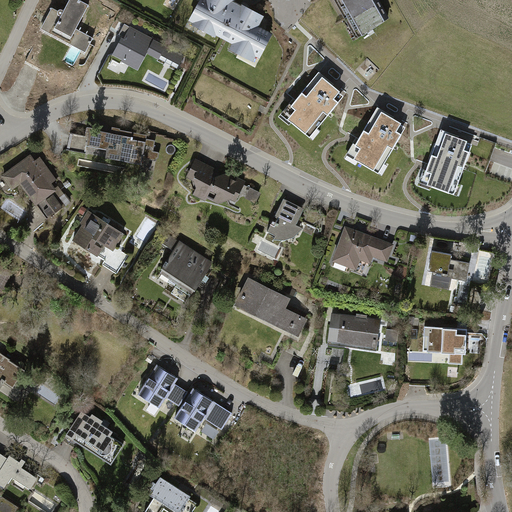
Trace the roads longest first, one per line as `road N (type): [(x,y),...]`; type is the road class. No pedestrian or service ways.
road 1 (residential): [(8,139),(61,110),(118,101),(178,122),(326,199),(402,222),(511,231)]
road 2 (residential): [(350,431),(260,407),(0,238)]
road 3 (residential): [(490,407),(388,410),(350,431)]
road 4 (unclassified): [(511,273),(490,407)]
road 5 (residential): [(0,426),(67,468),(85,511)]
